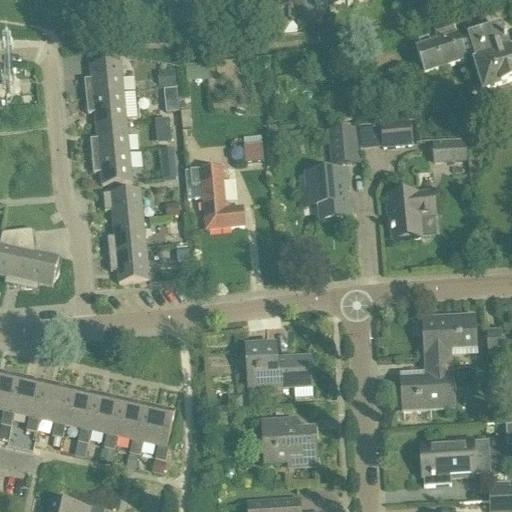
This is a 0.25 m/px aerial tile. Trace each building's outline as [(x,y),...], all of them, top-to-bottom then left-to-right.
[(437,44),(416,51),(425,76),(466,62),(470,61),(476,59),(478,65),(474,66),(474,67),(484,95),(511,85),(511,53),(511,54),(503,29),(470,40),(459,43),(452,22),(432,29),(437,44)] [(111,65),(120,64),(119,52),(110,53),(111,65)] [(85,81),(87,98),(124,95),(121,64),(120,64),(111,65),(91,67),(93,81),(85,81)] [(158,74),(160,90),(176,88),(174,72),(158,74)] [(164,93),(165,104),(179,103),(177,92),(164,93)] [(124,95),(87,98),(89,116),(96,115),(97,128),(127,125),(124,95)] [(190,114),(181,115),(182,131),(192,130),(190,114)] [(168,120),(155,122),(156,134),(160,133),(169,132),(169,129),(168,120)] [(127,125),(97,128),(98,141),(91,141),(93,158),(130,155),(127,125)] [(381,128),(383,148),(412,145),(410,125),(381,128)] [(330,133),(333,167),(360,165),(357,131),(330,133)] [(464,143),(432,145),(434,166),(466,164),(464,143)] [(246,150),(247,166),(265,164),(264,148),(246,150)] [(130,155),(93,158),(94,175),(102,175),(103,188),(133,185),(130,155)] [(243,209),(230,211),(225,204),(222,169),(185,173),(188,200),(203,198),(203,203),(204,203),(207,233),(245,230),(243,209)] [(176,170),(161,171),(162,181),(177,180),(176,170)] [(303,208),(317,207),(318,221),(352,218),(347,172),(300,177),(303,208)] [(113,213),(114,226),(144,223),(141,192),(104,196),(105,214),(113,213)] [(389,198),(393,242),(436,238),(432,194),(389,198)] [(179,218),(178,207),(165,208),(167,219),(179,218)] [(108,240),(110,257),(147,253),(144,223),(114,226),(115,239),(108,240)] [(0,247),(0,278),(7,280),(9,283),(13,287),(17,289),(21,290),(24,291),(26,291),(30,291),(35,290),(40,287),(53,290),(54,284),(58,281),(59,276),(60,271),(59,266),(60,260),(36,255),(34,232),(3,235),(0,247)] [(178,252),(179,263),(188,263),(187,251),(178,252)] [(147,253),(110,257),(111,274),(118,273),(120,287),(150,284),(147,253)] [(424,321),(426,360),(452,360),(451,352),(475,351),(473,318),(424,321)] [(486,332),(488,357),(501,357),(500,332),(486,332)] [(246,349),(248,393),(312,389),(310,358),(276,360),(275,347),(246,349)] [(452,360),(426,360),(427,379),(403,381),(405,413),(455,410),(452,360)] [(14,417),(22,380),(0,375),(0,413),(3,414),(0,428),(10,430),(14,417)] [(22,380),(14,417),(29,420),(26,434),(36,436),(39,422),(48,386),(22,380)] [(65,428),(73,392),(48,386),(39,422),(55,425),(52,439),(62,442),(65,428)] [(99,398),(73,392),(65,428),(81,431),(78,445),(88,448),(91,433),(99,398)] [(99,398),(91,433),(106,436),(103,451),(114,454),(117,439),(125,404),(99,398)] [(242,410),(242,399),(230,399),(231,410),(242,410)] [(125,404),(117,439),(132,442),(129,457),(130,457),(139,459),(143,444),(151,410),(125,404)] [(151,410),(143,444),(159,448),(155,463),(165,465),(169,450),(167,449),(174,415),(151,410)] [(262,425),(265,467),(302,465),(302,470),(316,470),(314,434),(276,436),(275,424),(262,425)] [(10,430),(0,428),(0,440),(8,442),(10,430)] [(451,487),(451,478),(488,476),(486,443),(447,445),(448,448),(422,449),(423,478),(424,478),(425,488),(451,487)] [(88,448),(78,445),(75,458),(85,460),(88,448)] [(114,454),(103,451),(100,463),(111,465),(114,454)] [(137,471),(139,459),(130,457),(127,469),(137,471)] [(165,465),(155,463),(153,474),(163,476),(165,465)] [(489,503),(511,502),(511,488),(510,489),(509,484),(490,485),(490,490),(488,490),(489,503)] [(511,511),(511,502),(489,503),(489,511),(511,511)] [(54,503),(51,511),(103,511),(90,509),(90,511),(54,503)] [(248,506),(248,511),(297,511),(297,503),(248,506)]
